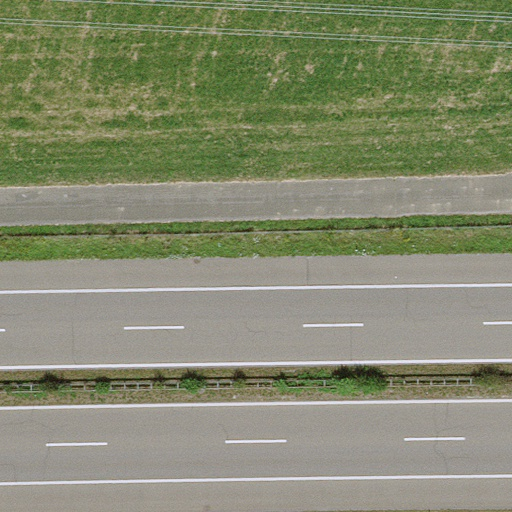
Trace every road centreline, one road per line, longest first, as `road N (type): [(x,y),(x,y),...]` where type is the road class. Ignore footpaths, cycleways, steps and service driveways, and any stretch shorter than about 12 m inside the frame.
road 1 (unclassified): [(0,197),(511,182)]
road 2 (motorway): [(511,321),(0,329)]
road 3 (motorway): [(0,446),(511,439)]
